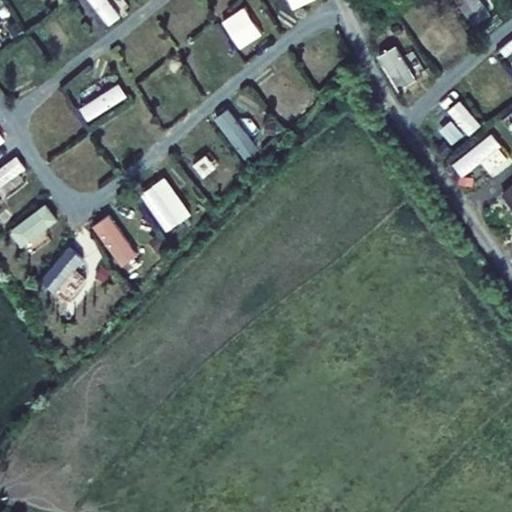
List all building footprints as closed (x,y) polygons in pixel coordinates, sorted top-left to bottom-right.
[(24,0),(11,0),(23,20),(33,14),(24,0)] [(108,0),(90,0),(109,25),(120,15),(108,0)] [(488,16),(476,0),(454,0),(473,26),(488,16)] [(230,8),(216,18),(245,57),(259,47),(230,8)] [(427,19),(412,29),(431,56),(445,46),(427,19)] [(400,74),(387,51),(377,57),(391,80),(400,74)] [(272,78),(259,88),(286,124),(299,114),(272,78)] [(153,80),(139,90),(167,126),(180,116),(153,80)] [(79,107),(88,121),(128,97),(119,82),(79,107)] [(474,96),(489,115),(507,100),(491,82),(474,96)] [(481,123),(462,98),(448,108),(468,134),(481,123)] [(229,108),(214,119),(245,160),(260,148),(229,108)] [(491,132),(452,164),(462,176),(501,144),(491,132)] [(0,185),(25,166),(17,156),(0,168),(0,185)] [(223,161),(198,182),(208,194),(233,173),(223,161)] [(511,184),(501,193),(511,205),(511,184)] [(49,221),(40,209),(7,232),(16,245),(49,221)] [(93,225),(121,266),(138,254),(110,214),(93,225)] [(70,246),(41,285),(52,293),(82,255),(70,246)]
